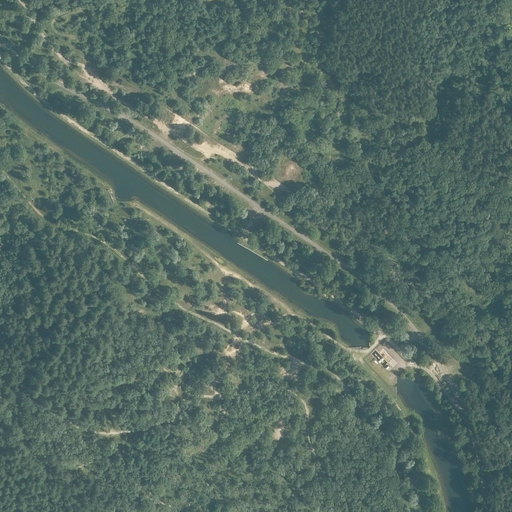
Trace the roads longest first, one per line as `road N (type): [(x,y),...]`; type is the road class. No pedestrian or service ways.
road 1 (track): [(485,511),(454,391),(394,306),(336,259),(141,127),(34,68),(0,38)]
road 2 (unknown): [(21,0),(55,51),(82,60),(106,90),(185,141),(292,193),(313,220),(425,293),(511,381)]
road 3 (track): [(0,370),(52,415),(109,433),(168,420),(188,396),(236,398),(273,382),(302,399),(316,459),(351,511)]
